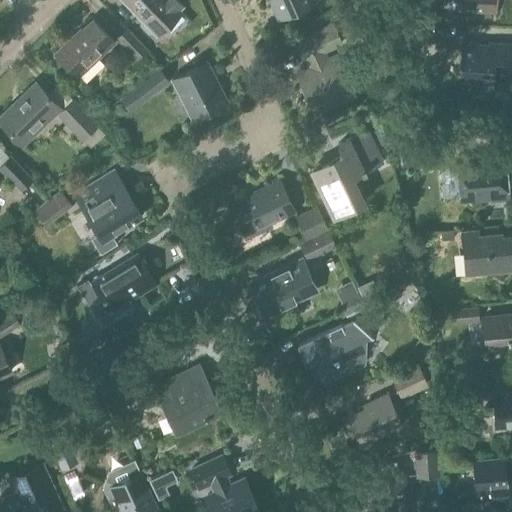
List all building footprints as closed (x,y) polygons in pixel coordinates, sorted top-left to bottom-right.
[(121,0),(155,36),(180,12),(178,10),(182,6),(175,0),(121,0)] [(269,0),(278,18),(314,1),(313,0),(269,0)] [(457,0),(456,11),(495,13),(495,0),(457,0)] [(54,54),(76,77),(113,42),(92,20),(81,30),(80,29),(54,54)] [(398,24),(397,44),(421,45),(422,25),(398,24)] [(331,25),(295,42),(303,59),(306,58),(311,68),(298,74),(315,110),(352,94),(335,57),(325,62),(320,52),(339,43),(331,25)] [(126,29),(116,38),(135,58),(145,50),(126,29)] [(478,43),(462,42),(460,84),(471,85),(471,89),(491,90),(492,76),(506,76),(508,45),(488,44),(488,46),(478,45),(478,43)] [(205,62),(171,79),(192,119),(226,102),(205,62)] [(160,71),(122,100),(129,110),(168,82),(160,71)] [(35,83),(0,116),(0,121),(21,143),(59,107),(35,83)] [(96,124),(72,100),(58,114),(82,138),(96,124)] [(377,152),(366,130),(338,143),(343,155),(311,169),(332,216),(363,202),(351,177),(361,173),(362,174),(366,172),(364,168),(363,169),(359,160),(377,152)] [(398,146),(400,166),(445,162),(444,143),(398,146)] [(9,157),(0,165),(0,169),(20,190),(31,180),(9,157)] [(507,195),(506,185),(511,184),(510,169),(504,169),(503,161),(472,164),(471,158),(456,159),(460,199),(507,195)] [(74,196),(99,235),(91,240),(100,254),(116,244),(110,234),(140,215),(113,171),(74,196)] [(279,180),(263,187),(264,189),(229,205),(243,235),(293,211),(279,180)] [(61,193),(36,213),(47,226),(71,206),(61,193)] [(306,239),(327,229),(317,207),(296,217),(306,239)] [(335,246),(327,229),(306,239),(298,242),(307,260),(335,246)] [(477,230),(461,231),(463,255),(470,254),(471,271),(474,274),(511,271),(510,250),(511,249),(511,234),(501,236),(501,233),(478,235),(477,230)] [(134,307),(129,299),(155,283),(138,254),(91,283),(88,278),(77,285),(102,326),(134,307)] [(251,283),(265,314),(314,291),(300,260),(251,283)] [(365,313),(375,323),(394,300),(389,289),(360,303),(365,313)] [(31,303),(13,314),(19,324),(22,329),(40,318),(31,303)] [(450,309),(451,323),(477,320),(476,307),(450,309)] [(12,312),(0,319),(0,335),(19,324),(12,312)] [(511,315),(483,318),(486,349),(511,346),(511,315)] [(294,365),(295,366),(312,358),(323,381),(355,366),(354,363),(364,359),(364,334),(368,332),(371,334),(372,333),(353,319),(298,344),(305,360),(294,365)] [(0,376),(11,371),(0,346),(0,376)] [(417,364),(391,376),(401,396),(426,385),(417,364)] [(201,366),(153,388),(173,431),(203,417),(204,419),(208,417),(208,414),(220,409),(201,366)] [(140,390),(133,375),(133,374),(106,386),(106,387),(113,402),(140,390)] [(505,380),(473,383),(475,397),(492,395),(495,427),(511,425),(511,393),(506,394),(505,380)] [(375,404),(348,416),(361,443),(401,425),(387,394),(373,400),(375,404)] [(66,435),(49,443),(61,469),(78,462),(66,435)] [(436,451),(414,453),(416,477),(438,475),(436,451)] [(207,497),(213,511),(257,511),(243,480),(229,487),(228,485),(225,477),(229,474),(220,455),(191,468),(201,488),(212,482),(213,484),(217,493),(207,497)] [(473,459),(471,460),(475,496),(476,496),(489,494),(491,510),(493,510),(492,508),(511,505),(511,475),(505,476),(503,456),(501,457),(501,458),(473,461),(473,459)] [(15,493),(1,500),(6,511),(62,511),(63,511),(42,465),(9,479),(15,493)] [(105,480),(102,487),(111,506),(115,505),(118,511),(150,511),(157,509),(140,472),(115,483),(105,480)] [(406,511),(403,474),(370,477),(373,508),(375,508),(375,511),(406,511)]
